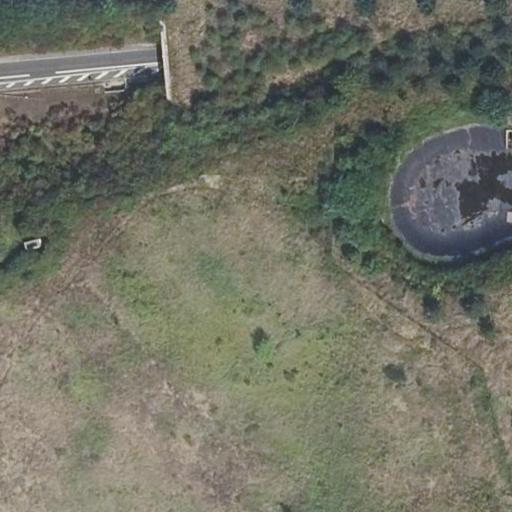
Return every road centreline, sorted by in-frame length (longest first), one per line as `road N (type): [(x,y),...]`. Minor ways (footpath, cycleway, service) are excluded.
road 1 (motorway): [(106,511),(63,428),(52,332),(77,230),(118,167),(176,116),(241,84),(511,48)]
road 2 (motorway): [(0,71),(476,27)]
road 3 (motorway): [(0,119),(33,406),(77,511)]
road 4 (motorway): [(357,0),(476,27)]
